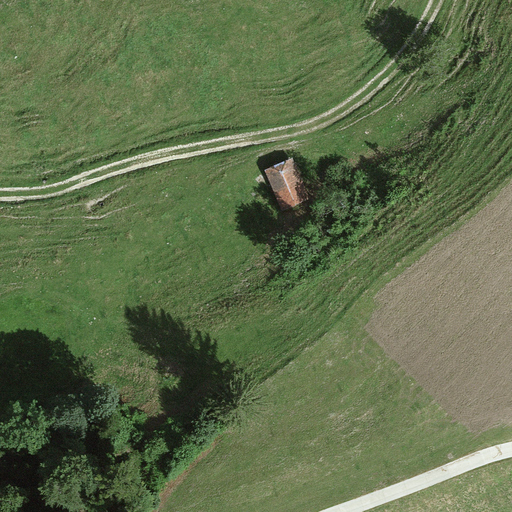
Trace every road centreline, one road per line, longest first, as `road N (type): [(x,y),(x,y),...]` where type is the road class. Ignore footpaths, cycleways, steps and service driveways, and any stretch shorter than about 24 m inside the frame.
road 1 (track): [(0,194),(53,191),(149,158),(335,114),(393,69),(438,0)]
road 2 (track): [(334,511),(511,448)]
